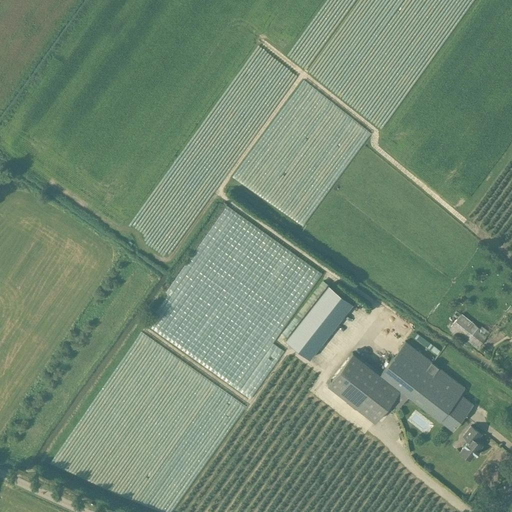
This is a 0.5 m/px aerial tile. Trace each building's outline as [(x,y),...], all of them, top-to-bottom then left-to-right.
[(242,293),(235,296),(235,301),(230,304),(224,315),(224,316),(229,327),(235,325),(237,330),(242,328),(244,322),(249,324),(252,319),(251,313),(253,318),(255,314),(261,313),(261,310),(279,308),(278,306),(271,303),(273,300),(270,295),(269,284),(267,284),(259,280),(257,284),(249,285),(246,292),(246,293),(242,293)] [(330,286),(328,284),(285,340),(290,343),(309,358),(352,303),(330,286)] [(480,329),(462,314),(450,330),(477,350),(484,341),(483,340),(484,338),(489,332),(482,327),(480,329)] [(379,374),(351,353),(327,385),(375,422),(390,402),(398,409),(408,396),(453,430),(473,404),(460,394),(465,388),(404,341),(379,374)] [(460,452),(470,460),(474,454),(476,455),(479,451),(478,451),(482,446),(476,441),(481,434),(470,426),(463,436),(469,440),(460,452)]
